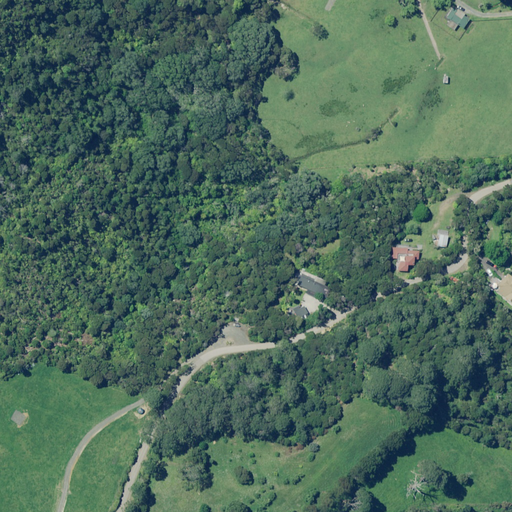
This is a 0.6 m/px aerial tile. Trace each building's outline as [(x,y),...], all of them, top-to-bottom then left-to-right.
[(470,19),(453,7),(446,18),(450,21),(447,25),(454,30),(457,25),(463,29),(470,19)] [(447,236),(439,235),(438,246),(446,247),(447,236)] [(412,251),(412,247),(391,247),(391,258),(398,258),(398,271),(406,271),(406,265),(413,265),(413,259),(418,259),(418,251),(412,251)] [(317,299),(319,295),(327,298),(331,290),(323,286),(325,282),(314,277),(313,279),(302,274),(297,285),(307,290),(305,294),(317,299)] [(511,279),(507,275),(497,286),(500,289),(496,293),(511,306),(511,279)] [(307,314),(304,306),(301,308),(300,306),(293,309),(299,323),(309,319),(307,314)]
